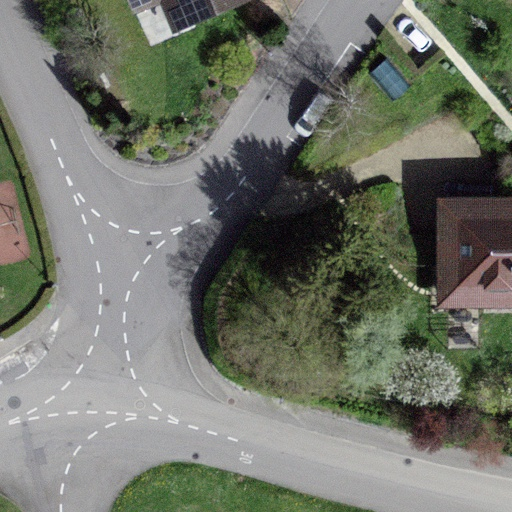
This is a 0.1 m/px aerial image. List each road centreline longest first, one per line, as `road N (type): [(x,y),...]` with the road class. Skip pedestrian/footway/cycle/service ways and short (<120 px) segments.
road 1 (residential): [(86,400),(253,453),(511,507)]
road 2 (residential): [(131,241),(179,234),(253,167),(361,0)]
road 3 (residential): [(0,21),(86,210),(131,241)]
road 4 (residential): [(86,400),(131,241)]
